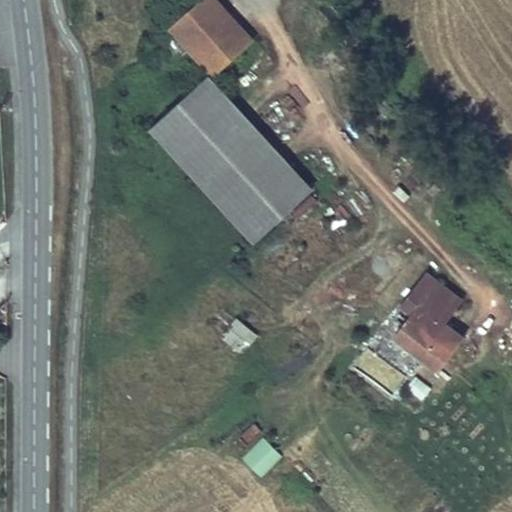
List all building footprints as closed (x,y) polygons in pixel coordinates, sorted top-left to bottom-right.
[(204,0),(173,29),(211,74),(249,39),(214,0),(204,0)] [(206,76),(148,128),(251,242),(309,189),(206,76)] [(462,338),(443,324),(426,312),(444,289),(427,276),(402,307),(413,316),(396,338),(437,370),(462,338)] [(443,324),(460,301),(444,289),(426,312),(443,324)] [(234,317),(223,343),(247,352),(257,327),(234,317)] [(414,375),(406,387),(423,398),(431,385),(414,375)] [(285,456),(266,436),(244,457),(263,477),(285,456)]
